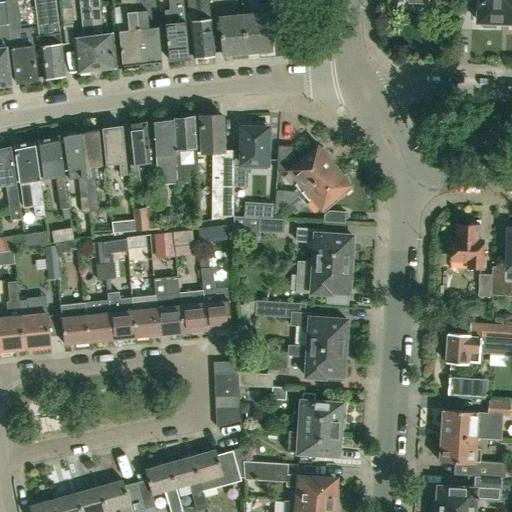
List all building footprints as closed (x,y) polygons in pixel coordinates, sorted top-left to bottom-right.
[(11,33),(12,47),(16,83),(38,79),(32,32),(32,27),(22,29),(18,0),(5,0),(6,1),(11,33)] [(34,0),(38,32),(45,78),(65,75),(60,34),(55,0),(34,0)] [(98,70),(90,0),(77,0),(83,37),(73,38),(77,72),(98,70)] [(98,0),(90,0),(98,70),(116,67),(112,33),(102,34),(98,0)] [(120,0),(121,9),(126,8),(129,30),(119,31),(123,66),(143,63),(140,33),(137,6),(136,0),(120,0)] [(136,0),(137,6),(140,33),(143,63),(162,61),(158,27),(148,28),(145,0),(136,0)] [(165,23),(169,60),(189,58),(183,0),(173,0),(176,22),(165,23)] [(190,22),(191,33),(194,58),(214,56),(212,33),(208,0),(187,0),(189,12),(196,11),(197,21),(190,22)] [(511,0),(478,0),(478,21),(483,21),(482,27),(496,28),(496,22),(511,22),(511,0)] [(0,38),(0,85),(11,84),(6,48),(12,47),(11,33),(6,1),(2,2),(0,2),(0,35),(0,39),(0,38)] [(457,34),(447,3),(422,11),(432,42),(457,34)] [(244,15),(247,52),(271,50),(270,33),(268,13),(244,15)] [(247,52),(244,15),(220,17),(220,33),(222,55),(247,52)] [(177,166),(178,182),(188,181),(188,172),(197,165),(195,117),(193,117),(191,115),(186,115),(185,118),(173,119),(177,166)] [(234,216),(234,186),(234,167),(234,151),(226,151),(226,154),(224,154),(223,115),(201,116),(201,154),(212,154),(212,220),(234,216)] [(177,166),(173,119),(154,122),(156,156),(157,167),(177,166)] [(135,220),(136,231),(149,230),(159,229),(156,206),(142,207),(139,165),(150,164),(146,123),(126,125),(130,166),(134,209),(135,220)] [(267,164),(267,133),(269,133),(269,127),(268,125),(267,124),(260,124),(257,128),(242,127),(241,168),(234,167),(234,186),(247,186),(248,168),(267,169),(267,164)] [(122,126),(103,128),(106,165),(119,164),(120,174),(127,174),(126,163),(122,126)] [(99,211),(93,167),(102,166),(99,129),(80,133),(90,212),(99,211)] [(68,172),(77,170),(82,212),(90,212),(80,133),(63,136),(68,172)] [(60,209),(62,209),(63,220),(71,218),(69,208),(65,176),(59,137),(39,141),(44,179),(57,177),(58,180),(56,181),(60,209)] [(36,216),(45,215),(35,141),(15,145),(23,208),(35,206),(36,216)] [(297,196),(302,192),(333,166),(324,155),(326,152),(315,145),(309,150),(311,153),(302,160),(300,157),(294,163),(295,148),(278,147),(277,171),(290,171),(299,182),(296,184),(299,188),(294,192),(297,196)] [(22,219),(16,184),(11,147),(0,148),(0,186),(6,186),(10,220),(22,219)] [(342,176),(333,166),(302,192),(297,196),(288,204),(296,214),(306,206),(302,201),(307,197),(309,200),(312,197),(324,211),(336,200),(334,197),(343,190),(345,193),(351,188),(346,175),(342,176)] [(167,182),(155,183),(156,206),(169,205),(167,182)] [(260,217),(273,218),(274,203),(261,202),(260,217)] [(324,215),(324,222),(345,223),(345,212),(336,211),(329,211),(324,215)] [(283,220),(274,219),(260,218),(258,232),(283,233),(283,220)] [(135,231),(136,231),(135,220),(113,222),(114,233),(135,231)] [(481,261),(482,242),(478,242),(479,225),(457,224),(456,241),(451,241),(451,259),(469,260),(469,268),(480,269),(481,261)] [(313,263),(351,265),(352,236),(323,234),(323,230),(297,229),(296,241),(308,242),(308,248),(314,248),(313,263)] [(492,267),(491,295),(511,296),(511,230),(508,230),(507,268),(505,268),(492,267)] [(175,246),(194,245),(193,231),(174,233),(175,246)] [(172,234),(155,235),(156,250),(174,249),(172,234)] [(25,236),(0,240),(2,251),(14,249),(26,247),(25,236)] [(128,249),(147,247),(146,236),(127,238),(128,249)] [(71,243),(56,245),(57,252),(72,250),(71,243)] [(56,245),(45,246),(48,271),(59,270),(57,252),(56,245)] [(201,270),(203,292),(207,330),(231,327),(229,300),(227,289),(215,290),(212,268),(210,269),(208,253),(200,254),(201,270)] [(112,255),(104,256),(105,264),(106,279),(115,278),(113,263),(113,262),(112,255)] [(350,278),(351,265),(313,263),(298,262),(296,292),(329,294),(328,300),(346,301),(346,292),(349,293),(349,290),(352,289),(352,280),(350,278)] [(100,264),(96,265),(98,280),(106,279),(105,264),(100,264)] [(490,297),(491,275),(479,275),(478,296),(490,297)] [(156,296),(159,335),(183,332),(179,294),(168,295),(166,278),(154,279),(156,296)] [(8,301),(9,318),(0,319),(0,350),(24,348),(18,288),(17,283),(10,284),(12,301),(8,301)] [(18,288),(24,348),(50,345),(47,314),(34,316),(31,286),(18,288)] [(108,293),(108,300),(112,339),(135,337),(132,299),(120,300),(119,292),(108,293)] [(179,294),(183,332),(207,330),(203,292),(179,294)] [(135,337),(159,335),(156,296),(143,298),(132,299),(135,337)] [(85,303),(88,342),(112,339),(108,300),(85,303)] [(256,311),(256,314),(291,317),(291,325),(297,325),(302,325),(302,331),(308,331),(307,347),(345,350),(347,320),(319,318),(319,314),(306,313),(306,304),(257,301),(256,311)] [(62,317),(64,344),(88,342),(85,303),(61,305),(62,317)] [(448,333),(446,363),(468,364),(468,362),(479,363),(480,352),(511,353),(511,325),(470,322),(469,334),(448,333)] [(289,346),(288,354),(303,355),(307,353),(305,376),(324,378),(323,380),(325,380),(341,381),(341,376),(343,377),(343,374),(346,372),(347,364),(344,362),(344,359),(345,350),(307,347),(295,346),(289,346)] [(214,373),(239,372),(238,361),(214,362),(214,373)] [(252,362),(238,361),(239,372),(239,384),(239,385),(251,385),(252,373),(252,362)] [(215,386),(239,384),(239,372),(214,373),(215,386)] [(449,378),(448,395),(485,397),(486,380),(449,378)] [(239,384),(215,386),(215,398),(240,396),(239,384)] [(285,400),(286,389),(273,388),(272,399),(285,400)] [(301,401),(299,430),(340,432),(340,431),(343,430),(343,420),(341,419),(342,404),(314,402),(315,393),(303,392),(302,401),(301,401)] [(215,398),(216,409),(240,408),(240,396),(215,398)] [(511,401),(510,403),(489,401),(488,413),(487,415),(502,416),(509,416),(511,416),(511,401)] [(240,408),(216,409),(217,427),(241,419),(240,408)] [(443,410),(441,436),(476,438),(495,439),(500,439),(502,416),(487,415),(488,413),(477,412),(443,410)] [(338,455),(340,432),(299,430),(288,429),(287,452),(299,452),(299,461),(311,462),(312,453),(338,455)] [(481,450),(475,449),(476,438),(441,436),(439,462),(474,464),(475,462),(479,462),(481,450)] [(216,450),(193,457),(200,480),(203,491),(241,481),(240,478),(245,477),(244,468),(244,462),(243,448),(233,451),(217,455),(216,450)] [(176,486),(189,483),(193,495),(197,511),(208,508),(203,491),(200,480),(193,457),(169,463),(176,486)] [(486,464),(486,476),(506,477),(506,465),(506,462),(486,461),(486,464)] [(297,501),(338,503),(339,490),(335,489),(335,479),(300,477),(300,475),(287,474),(288,465),(244,462),(245,480),(286,482),(286,487),(298,487),(297,501)] [(137,483),(137,484),(144,511),(155,511),(154,507),(155,506),(152,493),(164,490),(170,511),(183,511),(180,500),(176,486),(169,463),(145,470),(148,479),(151,490),(140,493),(137,483)] [(434,498),(433,511),(454,511),(473,511),(474,498),(488,499),(503,500),(504,480),(476,478),(476,486),(465,485),(465,488),(438,486),(437,496),(434,498)] [(144,511),(137,484),(136,484),(138,491),(127,494),(123,480),(101,487),(107,510),(119,506),(120,511),(144,511)] [(107,510),(101,487),(78,493),(82,511),(106,511),(106,510),(107,510)] [(82,511),(78,493),(54,500),(57,511),(82,511)] [(57,511),(54,500),(29,507),(30,511),(57,511)] [(337,511),(338,503),(297,501),(285,500),(284,511),(337,511)]
